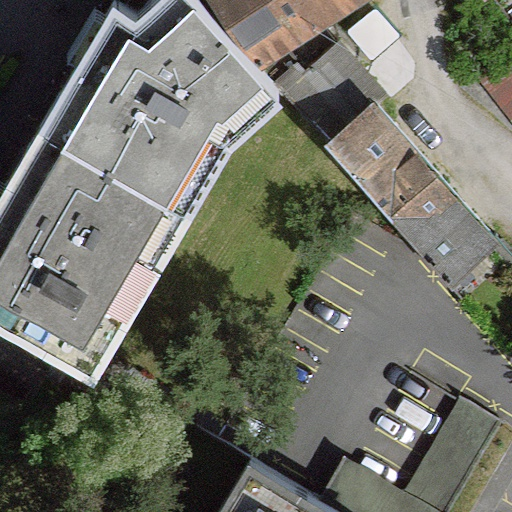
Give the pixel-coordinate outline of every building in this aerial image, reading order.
[(114,0),(47,119),(174,194),(229,104),(235,107),(269,77),(256,57),(205,0),(150,0),(140,10),(123,0),(114,0)] [(217,0),(256,57),(347,0),(217,0)] [(277,81),(332,144),(352,125),(332,100),(366,71),(341,42),(308,70),(301,62),(277,81)] [(511,52),(481,76),(511,114),(511,52)] [(332,100),(352,125),(372,108),(387,95),(366,71),(332,100)] [(490,244),(372,108),(352,125),(332,144),(450,280),(490,244)] [(89,340),(174,194),(47,119),(0,197),(0,304),(81,353),(89,340)] [(348,455),(323,497),(348,511),(453,511),(505,422),(462,395),(405,489),(348,455)] [(219,511),(348,511),(323,497),(270,467),(252,457),(219,511)]
